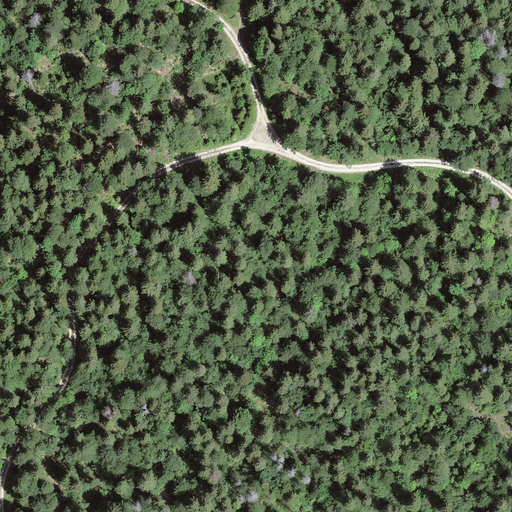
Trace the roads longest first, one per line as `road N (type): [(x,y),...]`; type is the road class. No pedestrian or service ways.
road 1 (track): [(0,492),(15,448),(75,364),(76,269),(104,226),(157,172),(262,138),(319,166),(456,166),(511,194)]
road 2 (track): [(262,138),(260,106),(234,36),(188,0)]
